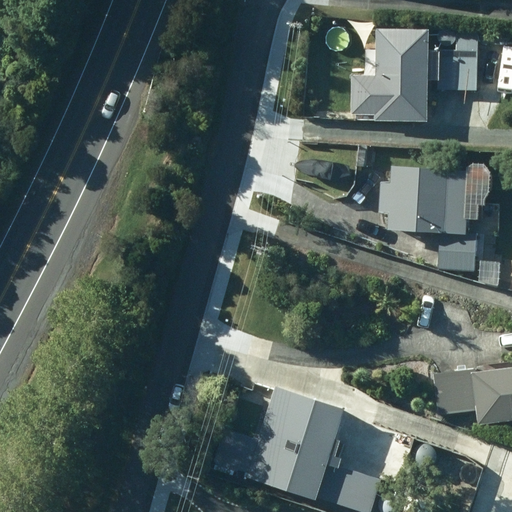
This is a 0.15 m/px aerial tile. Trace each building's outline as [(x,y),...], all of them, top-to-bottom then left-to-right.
[(372,29),(372,120),(421,121),(422,80),(434,80),(434,91),(474,91),(474,36),(454,36),(454,50),(423,50),(424,29),(372,29)] [(461,232),(464,170),(387,167),(386,183),(377,183),(376,213),(385,213),(384,231),(436,234),(435,269),(471,271),(473,233),(461,232)] [(483,271),(483,285),(494,285),(494,271),(483,271)] [(471,370),(428,375),(433,415),(472,410),(473,424),(511,419),(511,367),(471,373),(471,370)] [(327,444),(337,409),(272,389),(245,480),(310,499),(311,497),(360,511),(363,511),(374,479),(333,467),(339,448),(327,444)] [(478,472),(468,504),(465,511),(488,511),(499,478),(478,472)] [(454,511),(456,509),(438,503),(435,511),(454,511)]
